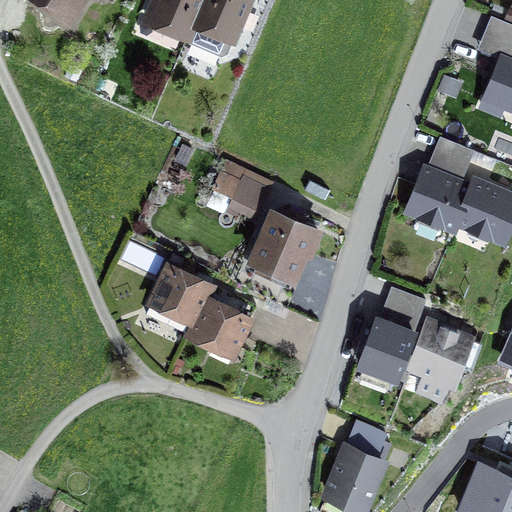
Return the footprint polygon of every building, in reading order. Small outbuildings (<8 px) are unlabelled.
[(40,0),(70,19),(82,0),(40,0)] [(187,35),(193,21),(201,0),(155,0),(148,19),(187,35)] [(201,0),(193,21),(187,35),(190,42),(221,55),(226,53),(248,0),(201,0)] [(502,58),(511,62),(511,60),(511,27),(493,20),(481,49),(502,58)] [(511,107),(511,61),(511,62),(502,58),(486,97),(511,107)] [(458,179),(470,153),(440,140),(429,166),(458,179)] [(408,210),(454,228),(457,222),(471,187),(425,168),(408,210)] [(233,196),(230,204),(256,217),(270,190),(243,177),(240,182),(221,172),(214,186),(233,196)] [(511,218),(511,195),(474,180),(471,187),(457,222),(503,240),(511,218)] [(293,276),(304,251),(309,253),(318,232),(273,212),(253,258),(293,276)] [(168,266),(146,312),(189,333),(212,287),(168,266)] [(372,285),(366,314),(382,317),(387,288),(372,285)] [(235,348),(255,307),(212,287),(189,333),(213,345),(216,339),(235,348)] [(400,368),(414,331),(377,318),(359,365),(405,381),(409,371),(400,368)] [(453,382),(470,336),(428,320),(411,367),(453,382)] [(511,333),(502,358),(511,361),(511,333)] [(319,511),(361,511),(384,463),(346,446),(319,511)] [(511,511),(511,479),(478,465),(458,511),(511,511)]
